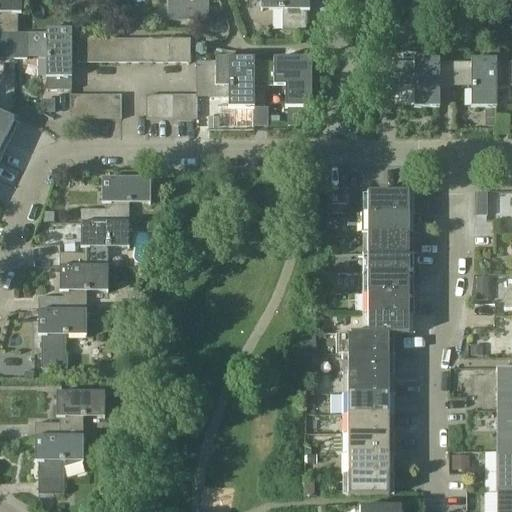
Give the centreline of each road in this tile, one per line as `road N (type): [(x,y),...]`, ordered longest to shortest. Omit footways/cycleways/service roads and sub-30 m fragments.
road 1 (residential): [(0,289),(47,155),(454,154)]
road 2 (residential): [(438,511),(437,365),(455,288),(454,154)]
